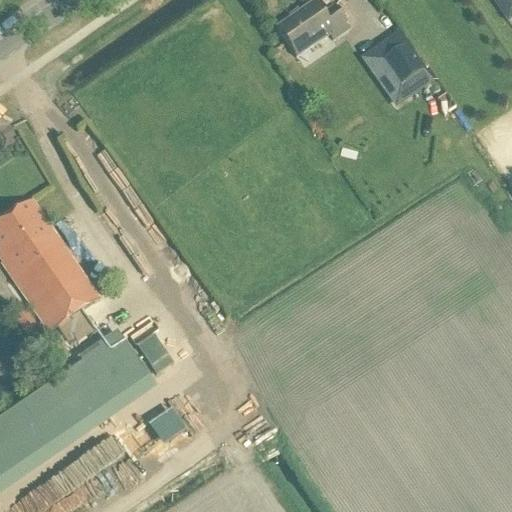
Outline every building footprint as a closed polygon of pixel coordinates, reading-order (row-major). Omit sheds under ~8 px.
[(511,22),(511,5),(508,0),(490,0),(508,25),(511,22)] [(322,17),(314,6),(276,32),(295,60),(328,38),(332,44),(349,33),(333,9),(322,17)] [(386,65),(360,83),(374,104),(400,87),(386,65)] [(99,305),(31,206),(0,227),(0,263),(2,267),(1,268),(49,339),(99,305)] [(90,370),(117,410),(151,386),(124,347),(90,370)] [(155,425),(161,433),(178,420),(176,418),(184,412),(170,396),(161,403),(170,414),(155,425)] [(0,491),(59,455),(50,441),(0,473),(0,491)] [(25,511),(20,502),(1,511),(25,511)]
